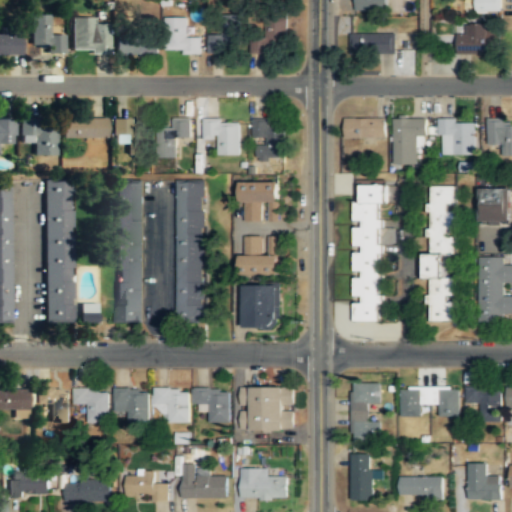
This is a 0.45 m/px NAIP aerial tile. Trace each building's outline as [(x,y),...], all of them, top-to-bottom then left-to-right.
[(352,0),(352,13),(387,13),(387,0),(352,0)] [(500,0),(476,0),(476,10),(500,10),(500,0)] [(50,34),(50,16),(31,16),(31,46),(44,46),(44,53),(64,53),(64,34),(50,34)] [(188,18),(165,18),(165,53),(201,53),(201,36),(188,36),(188,18)] [(71,51),(106,51),(106,32),(91,32),(91,19),(71,19),(71,51)] [(207,53),(237,53),(237,24),(224,24),(224,34),(207,34),(207,53)] [(456,55),(495,55),(495,26),(467,26),(467,34),(456,34),(456,55)] [(281,30),(259,32),(260,48),(282,46),(281,30)] [(155,54),(154,33),(115,33),(115,54),(155,54)] [(396,34),(350,34),(350,55),(396,55),(396,34)] [(0,55),(21,55),(21,35),(0,35),(0,55)] [(180,137),(191,137),(192,117),(171,117),(171,126),(160,126),(159,157),(180,157),(180,137)] [(105,118),(61,118),(61,139),(105,139),(105,118)] [(256,141),(256,160),(285,160),(285,126),(272,126),(272,118),(253,118),(253,141),(256,141)] [(345,139),(386,139),(386,118),(345,118),(345,139)] [(426,138),(426,118),(393,118),(393,165),(418,165),(418,138),(426,138)] [(18,143),(31,143),(31,156),(54,156),(55,126),(37,126),(37,119),(19,119),(18,143)] [(241,154),(240,119),(204,119),(204,141),(218,141),(218,154),(241,154)] [(0,120),(0,144),(14,144),(14,120),(0,120)] [(126,154),(141,154),(141,120),(111,120),(111,144),(126,144),(126,154)] [(439,120),(439,155),(476,155),(476,120),(439,120)] [(487,146),(500,145),(500,157),(511,156),(511,120),(487,120),(487,146)] [(43,323),(71,323),(70,180),(42,180),(43,323)] [(279,181),(240,181),(241,221),(280,221),(279,181)] [(143,182),(115,182),(115,322),(144,322),(143,182)] [(176,182),(176,324),(205,324),(205,182),(176,182)] [(0,323),(9,323),(9,183),(0,183),(0,323)] [(380,322),(380,202),(385,202),(386,185),(363,185),(363,203),(355,203),(355,218),(363,218),(363,226),(354,226),(354,245),(362,245),(362,251),(354,251),(354,269),(363,269),(363,277),(354,276),(354,294),(363,294),(363,301),(354,301),(354,321),(380,322)] [(430,321),(455,321),(455,276),(443,276),(443,253),(454,253),(454,186),(429,185),(428,253),(424,253),(424,278),(430,278),(430,321)] [(479,189),(479,224),(511,224),(511,189),(479,189)] [(280,237),(266,237),(241,237),(241,277),(280,276),(280,237)] [(479,257),(479,322),(504,322),(504,313),(511,313),(511,295),(505,295),(505,283),(511,283),(511,266),(504,266),(504,257),(479,257)] [(243,285),(243,328),(278,328),(278,285),(243,285)] [(93,303),(75,303),(75,323),(93,323),(93,303)] [(380,442),(380,421),(371,421),(371,404),(382,404),(382,383),(352,383),(352,442),(380,442)] [(481,421),(503,421),(502,385),(466,385),(467,403),(481,403),(481,421)] [(209,408),(209,422),(230,422),(230,386),(193,386),(193,408),(209,408)] [(294,430),(294,386),(240,386),(240,430),(294,430)] [(460,386),(401,387),(401,416),(422,416),(422,405),(440,405),(440,416),(460,416),(460,386)] [(110,423),(110,388),(75,388),(75,405),(89,405),(89,423),(110,423)] [(149,423),(149,388),(114,388),(114,416),(127,416),(127,423),(149,423)] [(190,422),(190,388),(154,388),(154,410),(164,410),(164,422),(190,422)] [(35,390),(35,406),(47,406),(48,422),(69,421),(68,389),(35,390)] [(0,411),(28,411),(28,390),(0,390),(0,411)] [(352,501),(373,501),(373,454),(352,454),(352,501)] [(469,499),(501,499),(501,475),(489,475),(489,462),(469,462),(469,499)] [(183,465),(182,498),(228,498),(228,477),(211,477),(211,465),(183,465)] [(288,499),(288,477),(264,477),(264,468),(241,468),(241,499),(288,499)] [(127,500),(168,499),(167,482),(156,482),(156,469),(136,469),(137,477),(127,477),(127,500)] [(7,495),(49,495),(49,472),(7,472),(7,495)] [(400,498),(445,498),(445,477),(400,477),(400,498)] [(66,500),(111,500),(111,481),(66,481),(66,500)]
